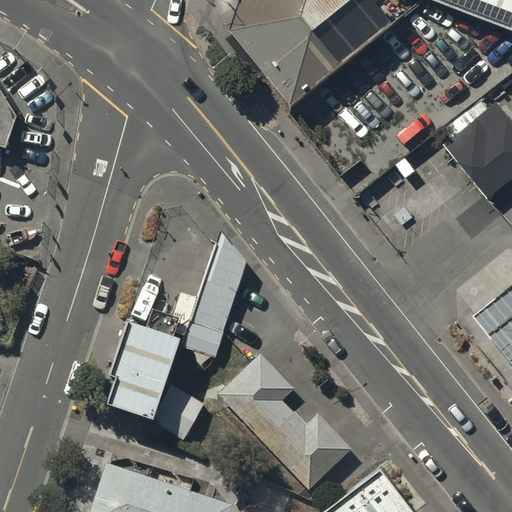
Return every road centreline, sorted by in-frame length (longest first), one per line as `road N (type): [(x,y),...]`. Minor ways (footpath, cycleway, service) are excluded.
road 1 (tertiary): [(511,503),(145,53)]
road 2 (residential): [(145,53),(4,511)]
